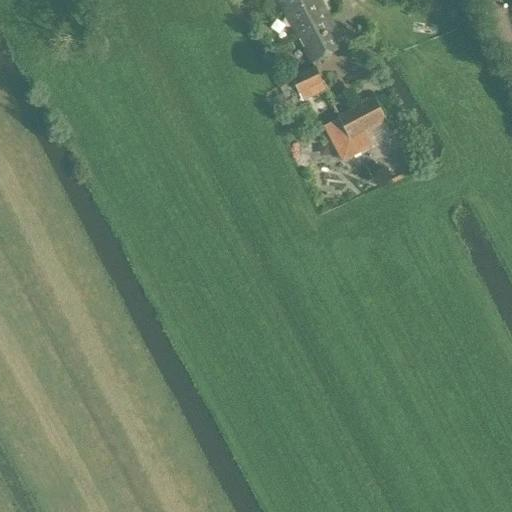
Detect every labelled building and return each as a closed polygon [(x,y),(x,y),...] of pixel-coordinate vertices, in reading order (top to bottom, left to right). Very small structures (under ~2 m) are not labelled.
[(295,35),(329,17),(320,0),(280,0),(278,1),(295,35)] [(329,17),(295,35),(310,65),(323,59),(325,64),(333,60),(330,55),(344,47),(329,17)] [(315,67),(299,75),(307,92),(300,96),(303,101),(316,94),(314,89),(323,85),(315,67)] [(282,75),(276,78),(286,99),(289,97),(290,100),(300,96),(307,92),(299,75),(286,82),(282,75)] [(342,138),(332,143),(343,164),(375,147),(368,133),(388,123),(375,99),(339,118),(339,119),(334,122),(342,138)]
